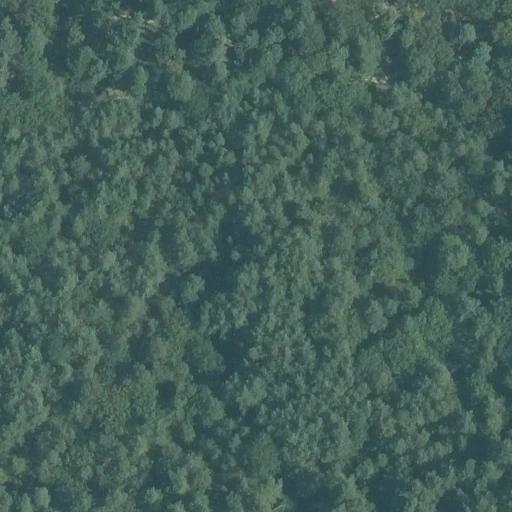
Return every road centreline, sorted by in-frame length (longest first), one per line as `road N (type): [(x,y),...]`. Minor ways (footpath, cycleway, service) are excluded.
road 1 (track): [(0,32),(233,14),(307,19)]
road 2 (track): [(307,19),(380,79),(511,166)]
road 3 (track): [(307,19),(511,34)]
